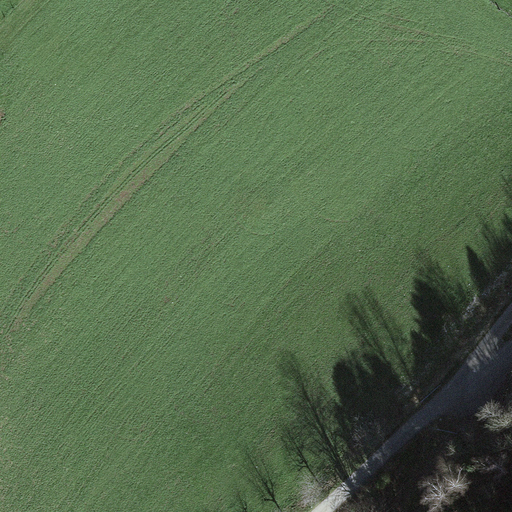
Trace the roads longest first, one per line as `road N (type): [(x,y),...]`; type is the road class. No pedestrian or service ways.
road 1 (unclassified): [(320,511),(511,341)]
road 2 (track): [(389,511),(469,402),(484,361)]
